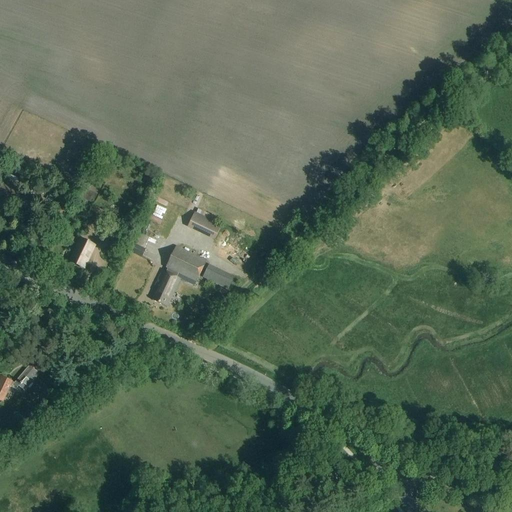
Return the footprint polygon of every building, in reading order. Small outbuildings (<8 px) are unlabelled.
[(0,194),(13,201),(19,187),(3,180),(0,185),(0,194)] [(104,212),(92,206),(87,215),(99,221),(104,212)] [(214,221),(216,217),(196,207),(186,226),(213,239),(220,224),(214,221)] [(114,222),(106,237),(117,243),(125,228),(114,222)] [(141,233),(136,246),(144,249),(149,236),(141,233)] [(80,238),(68,262),(84,269),(96,246),(80,238)] [(135,254),(142,258),(145,250),(139,247),(135,254)] [(194,287),(205,263),(176,249),(166,270),(169,271),(168,275),(162,273),(154,288),(158,290),(152,303),(167,310),(180,284),(182,285),(183,282),(194,287)] [(207,264),(201,277),(227,290),(233,277),(207,264)] [(31,338),(20,342),(23,350),(34,346),(31,338)] [(15,383),(5,377),(0,375),(0,400),(3,402),(10,386),(17,391),(20,388),(26,391),(40,375),(30,367),(15,383)]
